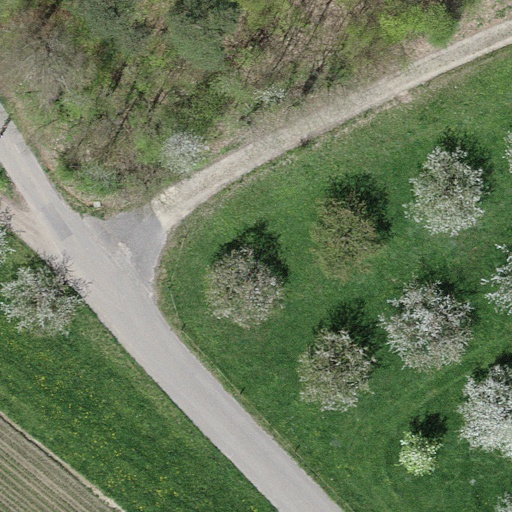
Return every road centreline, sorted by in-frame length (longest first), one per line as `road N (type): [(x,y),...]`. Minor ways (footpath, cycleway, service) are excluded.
road 1 (track): [(0,199),(101,281),(179,200),(511,31)]
road 2 (residential): [(0,133),(176,376),(310,511)]
